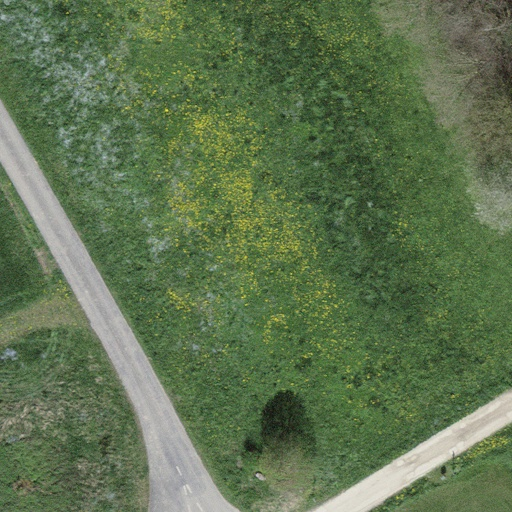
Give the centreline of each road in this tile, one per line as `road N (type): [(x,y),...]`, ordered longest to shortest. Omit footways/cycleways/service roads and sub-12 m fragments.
road 1 (residential): [(0,137),(152,411),(196,511)]
road 2 (unclassified): [(350,511),(511,412)]
